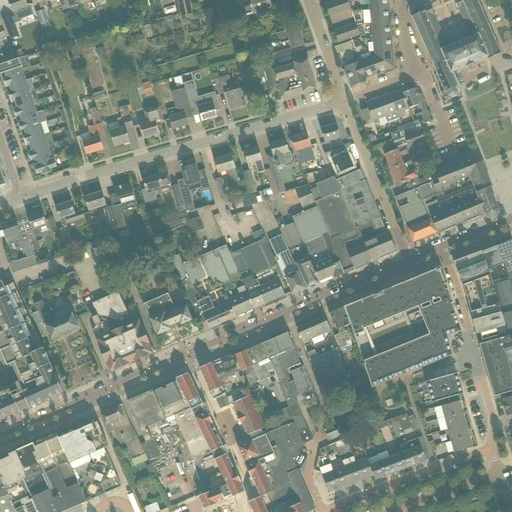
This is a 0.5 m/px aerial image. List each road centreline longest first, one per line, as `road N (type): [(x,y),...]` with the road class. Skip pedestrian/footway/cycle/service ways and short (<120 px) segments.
road 1 (residential): [(407,261),(0,436)]
road 2 (residential): [(21,199),(344,103)]
road 3 (residential): [(440,249),(492,418),(488,450)]
road 4 (residential): [(321,510),(488,450)]
road 5 (residential): [(407,261),(344,103)]
